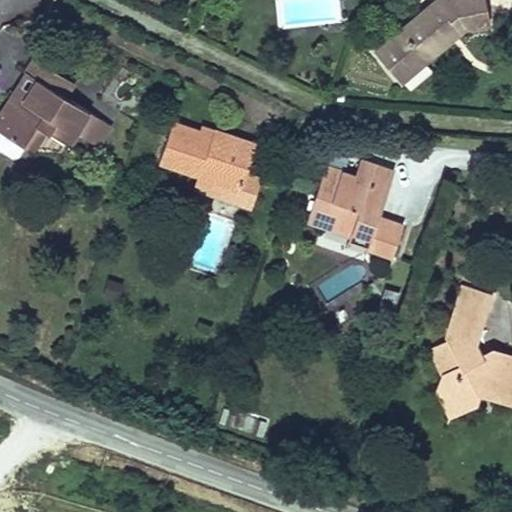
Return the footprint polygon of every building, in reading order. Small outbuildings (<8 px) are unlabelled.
[(474,10),(472,0),(409,0),(381,22),(401,47),(425,27),(445,11),(449,17),(474,10)] [(429,34),(449,17),(445,11),(425,27),(429,34)] [(0,95),(9,100),(31,62),(13,51),(3,69),(5,70),(0,78),(0,95)] [(58,77),(31,62),(9,100),(0,95),(0,141),(5,145),(18,123),(29,129),(33,131),(40,118),(58,129),(72,105),(50,92),(58,77)] [(51,141),(58,129),(40,118),(33,131),(51,141)] [(199,135),(202,126),(185,120),(182,130),(199,135)] [(153,121),(142,158),(186,171),(224,183),(230,164),(238,136),(202,126),(199,135),(182,130),(153,121)] [(18,123),(5,145),(16,151),(29,129),(18,123)] [(346,167),(316,158),(301,206),(320,212),(317,223),(344,232),(346,226),(362,231),(368,212),(361,210),(364,200),(372,202),(383,166),(350,156),(346,167)] [(224,183),(186,171),(181,187),(235,203),(246,168),(230,164),(224,183)] [(320,212),(301,206),(298,217),(317,223),(320,212)] [(392,219),(368,212),(362,231),(358,245),(382,252),(392,219)] [(342,240),(358,245),(362,231),(346,226),(344,232),(342,240)] [(116,281),(101,277),(97,291),(111,295),(116,281)] [(455,283),(445,309),(474,320),(484,294),(455,283)] [(508,399),(511,387),(511,355),(486,346),(483,354),(473,350),(467,339),(474,320),(445,309),(440,320),(446,336),(427,346),(438,374),(432,390),(450,394),(453,406),(467,402),(473,387),(508,399)] [(450,394),(432,390),(441,411),(453,406),(450,394)] [(224,407),(220,423),(262,436),(267,420),(224,407)]
